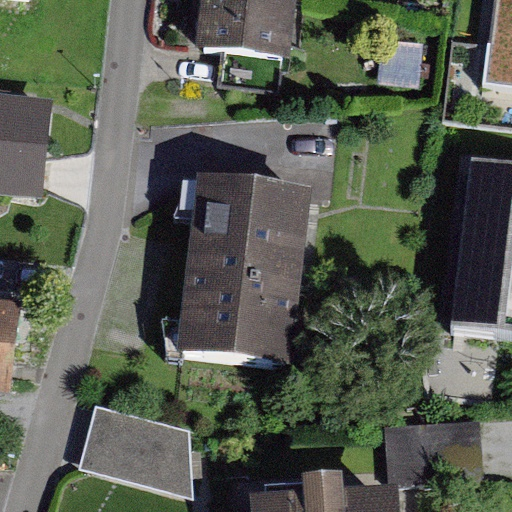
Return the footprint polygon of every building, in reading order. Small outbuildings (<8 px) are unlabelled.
[(0,0),(0,3),(37,8),(37,0),(0,0)] [(296,0),(205,0),(200,53),(237,57),(233,87),(288,93),(299,0),(296,0)] [(511,0),(500,0),(486,118),(511,121),(511,0)] [(57,117),(0,110),(0,198),(46,204),(57,117)] [(316,205),(202,190),(180,361),(293,376),(316,205)] [(511,197),(469,193),(449,355),(511,362),(511,197)] [(0,399),(13,401),(22,318),(0,315),(0,399)] [(192,439),(105,415),(88,473),(197,504),(192,439)] [(483,430),(399,434),(402,486),(485,482),(483,430)] [(401,511),(402,510),(369,511),(338,511),(337,497),(266,502),(266,511),(401,511)]
